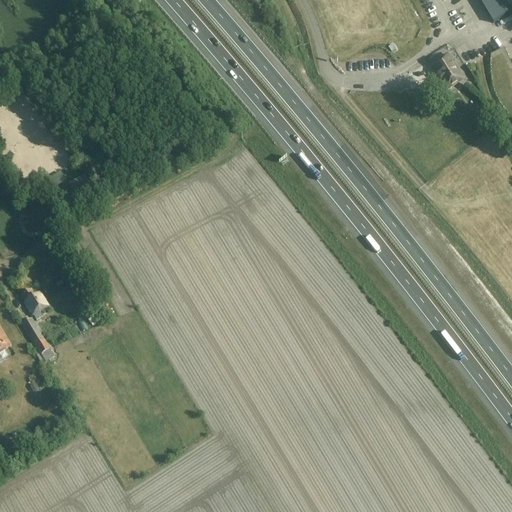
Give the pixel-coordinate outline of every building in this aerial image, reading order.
[(511,0),(478,0),(493,23),(511,11),(511,0)] [(446,55),(429,66),(445,92),(463,81),(446,55)] [(64,182),(59,173),(48,179),(53,188),(64,182)] [(83,177),(67,187),(71,194),(78,205),(94,196),(83,177)] [(32,318),(33,317),(36,321),(41,318),(39,314),(49,308),(40,293),(34,297),(31,292),(21,298),(24,303),(23,304),(32,318)] [(50,350),(32,319),(20,326),(39,357),(40,356),(45,364),(54,358),(49,351),(50,350)] [(0,353),(11,346),(0,326),(0,353)]
